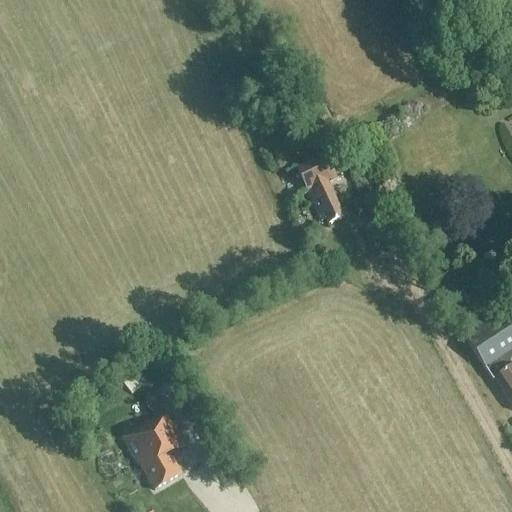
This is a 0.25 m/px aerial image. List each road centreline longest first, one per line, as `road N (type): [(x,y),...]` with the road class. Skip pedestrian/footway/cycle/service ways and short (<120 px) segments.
road 1 (track): [(511,494),(352,239)]
road 2 (track): [(246,511),(168,392)]
